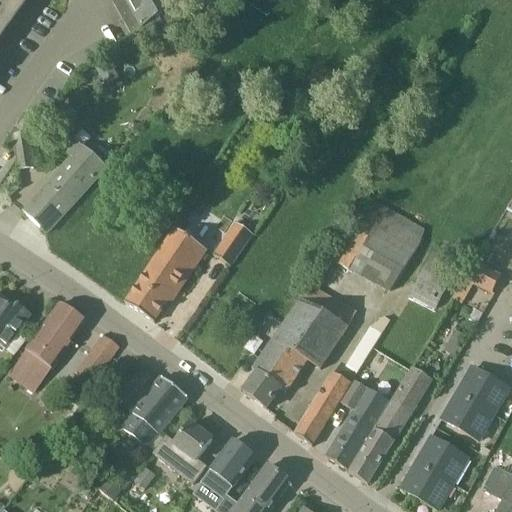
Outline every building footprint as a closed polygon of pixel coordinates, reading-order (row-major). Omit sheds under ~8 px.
[(0,0),(0,55),(33,10),(32,9),(30,11),(23,6),(27,0),(0,0)] [(118,0),(112,4),(121,19),(134,41),(144,35),(145,36),(161,28),(165,32),(177,25),(170,14),(178,10),(172,0),(118,0)] [(352,89),(319,66),(308,83),(341,105),(352,89)] [(28,134),(13,136),(19,173),(34,170),(28,134)] [(46,235),(59,220),(106,169),(73,139),(62,151),(63,153),(73,161),(61,175),(24,215),(46,235)] [(348,273),(389,295),(425,232),(384,209),(388,202),(372,192),(367,200),(366,199),(330,261),(348,273)] [(247,232),(239,227),(235,224),(212,257),(231,270),(254,237),(247,232)] [(153,324),(167,304),(171,307),(207,253),(175,231),(125,305),(153,324)] [(437,248),(409,298),(435,312),(463,263),(437,248)] [(499,279),(472,266),(464,282),(491,295),(499,279)] [(348,330),(356,315),(310,288),(300,304),(299,303),(252,373),(256,376),(243,394),(266,411),(279,392),(283,395),(305,362),(321,373),(349,330),(348,330)] [(0,355),(1,357),(30,318),(15,307),(10,313),(0,305),(0,355)] [(32,397),(84,325),(58,307),(24,354),(24,355),(7,379),(32,397)] [(353,383),(381,337),(370,329),(347,367),(342,364),(335,377),(295,437),(312,448),(340,407),(353,383)] [(63,398),(75,409),(118,350),(100,338),(74,374),(78,377),(63,398)] [(493,417),(509,391),(472,370),(457,396),(493,417)] [(430,382),(413,372),(411,371),(391,405),(380,423),(379,422),(349,472),(350,472),(349,475),(367,487),(411,417),(409,416),(430,382)] [(159,437),(188,400),(162,380),(123,431),(149,453),(161,438),(159,437)] [(349,472),(379,422),(380,423),(391,405),(369,392),(353,383),(340,407),(354,416),(327,460),(347,472),(348,471),(349,472)] [(478,444),(493,417),(457,396),(442,422),(478,444)] [(196,463),(212,442),(190,426),(174,446),(167,440),(154,456),(192,486),(205,470),(196,463)] [(469,462),(449,450),(431,439),(416,466),(454,488),(469,462)] [(232,492),(256,460),(233,442),(194,494),(184,510),(187,511),(204,511),(213,498),(222,504),(231,491),(232,492)] [(435,511),(439,511),(454,488),(416,466),(401,492),(435,511)] [(137,478),(126,468),(113,483),(124,493),(137,478)] [(269,511),(290,485),(267,468),(233,511),(269,511)] [(144,470),(134,484),(145,492),(155,478),(144,470)] [(511,511),(511,478),(499,471),(486,495),(501,504),(496,511),(511,511)] [(96,489),(112,503),(121,492),(105,478),(96,489)]
